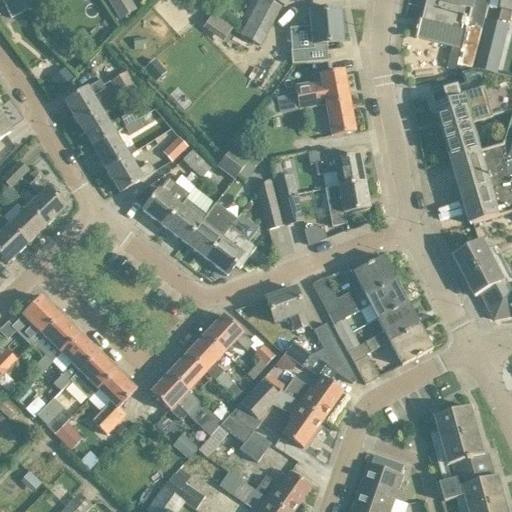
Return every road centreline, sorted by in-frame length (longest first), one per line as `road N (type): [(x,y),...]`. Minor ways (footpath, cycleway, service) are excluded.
road 1 (residential): [(410,230),(381,79),(383,0)]
road 2 (residential): [(325,511),(366,413),(410,372),(467,348)]
road 3 (residential): [(202,300),(147,359),(132,356),(38,269)]
road 4 (residential): [(202,300),(410,230)]
road 5 (residential): [(0,58),(95,211)]
road 6 (residential): [(95,211),(202,300)]
road 7 (residential): [(467,348),(410,230)]
